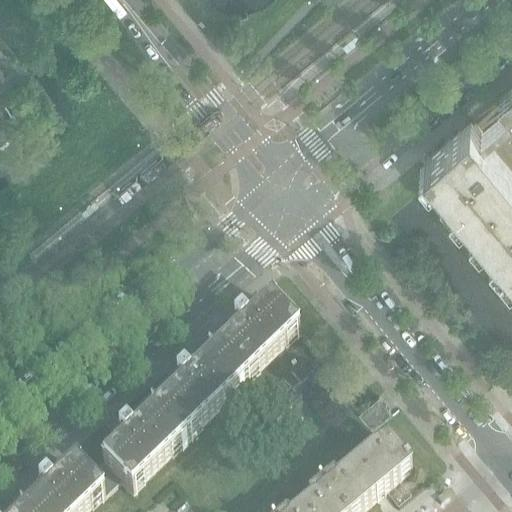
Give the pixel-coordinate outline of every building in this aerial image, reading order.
[(511,84),(498,95),(504,101),(503,102),(511,111),(511,84)] [(511,178),(507,172),(506,173),(489,150),(493,146),(484,135),(471,119),(424,157),(511,262),(511,178)] [(243,390),(273,361),(296,339),(297,341),(301,338),(276,313),(277,312),(273,308),(273,309),(270,306),(248,328),(246,326),(244,325),(245,324),(244,323),(236,330),(237,332),(238,331),(239,332),(238,333),(240,335),(212,362),(243,394),(245,392),(243,390)] [(186,445),(215,417),(238,395),(240,397),(243,394),(212,362),(191,383),(189,381),(188,382),(187,380),(188,380),(186,378),(178,386),(180,387),(182,388),(181,389),(183,391),(155,418),(185,450),(187,447),(186,445)] [(324,366),(305,382),(313,392),(332,376),(324,366)] [(372,426),(390,412),(379,398),(361,413),(372,426)] [(135,494),(158,472),(181,450),(183,452),(185,450),(155,418),(133,438),(131,436),(130,437),(129,436),(130,435),(128,433),(120,441),(122,443),(123,442),(124,443),(123,444),(125,446),(103,467),(121,486),(126,492),(125,493),(127,495),(129,494),(133,499),(137,496),(135,494)] [(412,471),(408,467),(407,468),(385,441),(381,444),(385,447),(375,455),(328,494),(325,491),(322,493),(338,511),(367,511),(376,505),(377,504),(377,505),(386,498),(385,497),(386,497),(413,475),(411,472),(412,471)] [(103,467),(104,468),(88,483),(105,501),(121,486),(103,467)] [(90,511),(101,503),(102,504),(105,501),(88,483),(81,476),(82,475),(79,471),(77,472),(75,470),(53,491),(51,489),(50,490),(49,489),(50,488),(48,486),(40,494),(42,496),(43,495),(44,496),(43,497),(45,499),(31,511),(90,511)] [(338,511),(322,493),(319,495),(323,499),(306,511),(338,511)]
